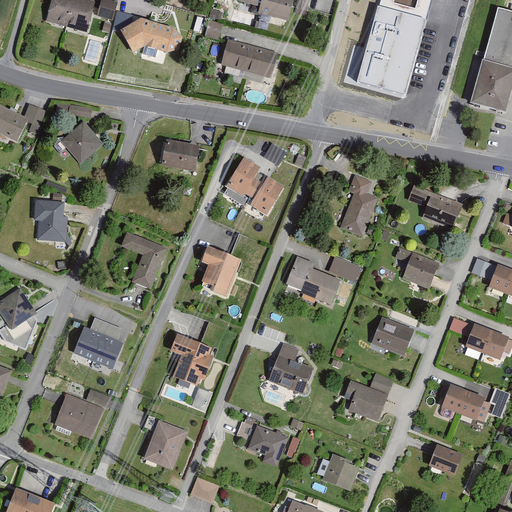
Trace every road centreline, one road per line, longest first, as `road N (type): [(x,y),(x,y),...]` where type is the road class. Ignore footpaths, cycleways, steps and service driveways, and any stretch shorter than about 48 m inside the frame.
road 1 (residential): [(176,511),(323,134)]
road 2 (residential): [(5,449),(143,102)]
road 3 (residential): [(366,511),(502,166)]
road 4 (tertiary): [(502,166),(323,134)]
road 5 (residential): [(173,511),(5,449)]
road 6 (tertiary): [(310,132),(143,102)]
road 7 (tertiary): [(143,102),(52,88),(0,70)]
road 8 (residential): [(310,132),(346,0)]
